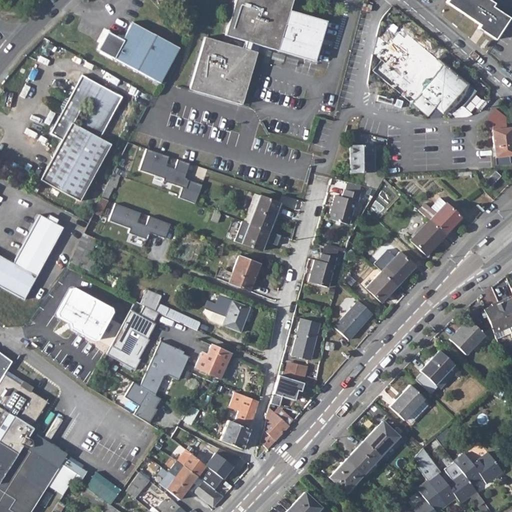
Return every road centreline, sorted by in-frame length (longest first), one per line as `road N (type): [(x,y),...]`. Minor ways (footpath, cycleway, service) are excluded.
road 1 (residential): [(269,479),(251,459),(319,183)]
road 2 (tertiary): [(269,479),(437,297)]
road 3 (tertiary): [(409,0),(511,86)]
